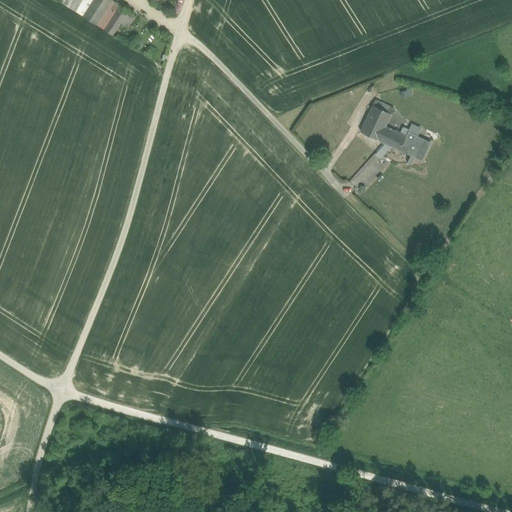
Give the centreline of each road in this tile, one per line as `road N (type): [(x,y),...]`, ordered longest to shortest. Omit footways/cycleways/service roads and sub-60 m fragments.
road 1 (unclassified): [(499,511),(60,391)]
road 2 (unclassified): [(196,0),(124,227),(60,391)]
road 3 (unclassified): [(60,391),(28,511)]
